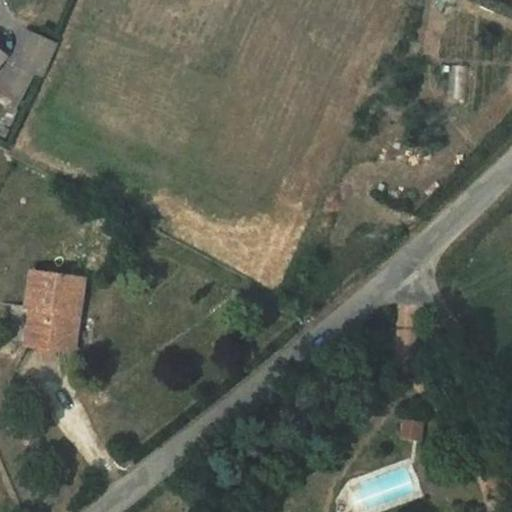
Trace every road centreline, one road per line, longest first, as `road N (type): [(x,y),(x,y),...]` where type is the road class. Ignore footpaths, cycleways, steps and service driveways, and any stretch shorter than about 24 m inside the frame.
road 1 (unclassified): [(98,511),(401,266)]
road 2 (unclassified): [(401,266),(511,412)]
road 3 (unclassified): [(401,266),(511,165)]
